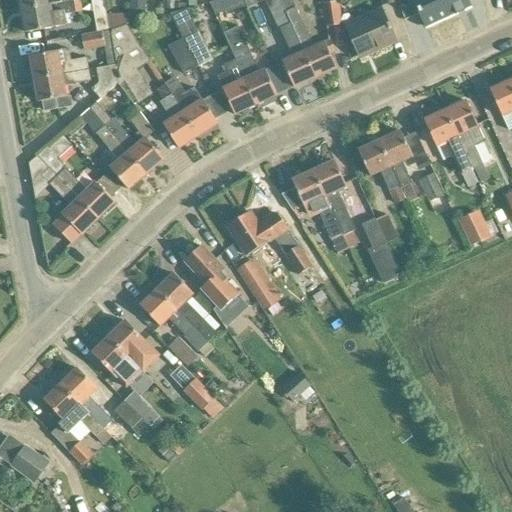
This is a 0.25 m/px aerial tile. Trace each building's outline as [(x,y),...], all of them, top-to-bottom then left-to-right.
[(20,0),(22,10),(77,0),(20,0)] [(67,25),(65,14),(76,12),(81,11),(79,0),(77,0),(22,10),(26,33),(46,29),(54,28),(54,27),(67,25)] [(414,0),(426,27),(470,7),(466,0),(414,0)] [(145,2),(131,2),(131,15),(145,15),(145,3),(145,2)] [(323,5),(326,28),(343,25),(339,2),(323,5)] [(282,6),(272,10),(280,29),(291,24),(286,13),(282,6)] [(295,8),(286,13),(291,24),(316,78),(337,68),(330,54),(335,51),(330,41),(314,48),(295,8)] [(392,29),(390,23),(385,10),(347,26),(361,57),(396,41),(391,29),(392,29)] [(293,57),(274,66),(284,87),(292,83),(295,88),(316,78),(291,24),(280,29),(293,57)] [(150,60),(141,47),(127,25),(110,31),(110,30),(109,30),(115,64),(119,83),(121,85),(125,82),(137,102),(151,94),(136,70),(150,60)] [(238,28),(224,34),(234,58),(248,52),(238,28)] [(108,66),(115,64),(109,30),(82,35),(82,36),(84,49),(104,46),(108,66)] [(198,67),(213,59),(199,31),(183,39),(198,67)] [(184,74),(198,67),(183,39),(168,46),(184,74)] [(87,58),(71,61),(69,49),(50,53),(31,56),(35,79),(89,70),(87,58)] [(248,52),(234,58),(235,60),(244,80),(254,75),(249,64),(253,62),(248,52)] [(228,71),(217,76),(223,90),(227,97),(235,115),(256,105),(244,80),(235,60),(225,65),(228,71)] [(92,89),(100,99),(117,84),(119,86),(121,85),(119,83),(115,64),(108,66),(96,68),(99,83),(92,89)] [(39,102),(59,98),(67,97),(65,86),(91,81),(89,70),(35,79),(39,102)] [(254,75),(244,80),(256,105),(277,95),(266,70),(254,75)] [(195,87),(185,93),(176,79),(166,85),(199,136),(218,124),(195,87)] [(511,81),(491,90),(499,109),(502,116),(511,111),(511,81)] [(179,149),(199,136),(166,85),(156,91),(174,119),(164,125),(179,149)] [(479,127),(475,119),(467,101),(446,111),(473,170),(484,165),(468,132),(479,127)] [(96,104),(90,108),(90,109),(104,125),(146,175),(164,160),(151,144),(146,138),(137,146),(114,118),(111,121),(96,104)] [(90,108),(81,116),(81,117),(96,134),(119,161),(111,168),(123,183),(129,190),(146,175),(104,125),(90,109),(90,108)] [(462,175),(473,170),(446,111),(425,120),(436,146),(447,141),(462,175)] [(143,139),(154,131),(142,113),(131,121),(143,139)] [(412,157),(409,149),(401,131),(380,141),(400,186),(401,188),(408,203),(420,197),(414,182),(412,183),(402,161),(412,157)] [(48,146),(37,155),(58,177),(66,169),(67,168),(58,159),(72,146),(62,137),(50,149),(48,146)] [(399,186),(400,186),(380,141),(359,151),(367,169),(370,176),(381,171),(396,205),(406,200),(399,186)] [(37,155),(29,163),(36,199),(50,185),(51,186),(62,198),(71,207),(63,215),(64,216),(54,226),(72,244),(82,234),(82,235),(99,219),(79,199),(74,194),(58,177),(37,155)] [(335,162),(314,171),(342,234),(343,236),(354,231),(336,192),(347,187),(343,180),(335,162)] [(66,169),(58,177),(74,194),(79,199),(99,219),(116,203),(109,196),(96,183),(96,182),(87,191),(66,169)] [(296,188),(282,194),(293,211),(304,206),(315,201),(323,220),(331,239),(342,234),(314,171),(293,181),(296,188)] [(436,216),(449,210),(433,176),(420,182),(436,216)] [(313,266),(286,226),(278,214),(260,226),(250,212),(228,226),(247,256),(273,239),(298,276),(313,266)] [(387,243),(398,238),(388,215),(376,220),(387,243)] [(471,247),(486,239),(475,215),(459,223),(471,247)] [(375,249),(387,243),(376,220),(365,225),(375,249)] [(223,269),(203,247),(186,262),(206,284),(200,290),(202,292),(216,307),(213,310),(224,326),(234,317),(225,306),(239,293),(226,280),(228,278),(221,271),(223,269)] [(281,300),(255,259),(237,270),(264,311),(281,300)] [(211,328),(200,316),(186,302),(194,294),(174,274),(158,290),(202,336),(211,328)] [(208,342),(202,336),(158,290),(141,306),(160,326),(168,318),(185,335),(184,336),(198,351),(208,342)] [(213,310),(216,307),(202,292),(194,299),(208,315),(213,310)] [(159,356),(126,321),(109,338),(143,372),(159,356)] [(178,336),(168,346),(188,366),(198,356),(178,336)] [(143,372),(109,338),(93,354),(112,374),(113,373),(127,388),(143,372)] [(182,365),(170,377),(203,409),(215,397),(182,365)] [(61,385),(105,429),(113,420),(89,397),(97,388),(78,369),(61,385)] [(299,374),(292,381),(302,393),(310,386),(299,374)] [(96,437),(105,429),(61,385),(45,401),(64,421),(72,413),(96,437)] [(151,425),(143,417),(152,409),(135,392),(125,401),(149,427),(151,425)] [(139,437),(149,427),(125,401),(114,411),(132,429),(139,437)] [(70,432),(60,442),(83,465),(93,455),(70,432)] [(161,447),(149,458),(159,470),(175,455),(157,435),(153,439),(161,447)] [(172,439),(167,445),(175,452),(181,446),(172,439)] [(26,446),(12,465),(35,482),(49,462),(26,446)] [(390,503),(395,511),(412,511),(402,495),(390,503)]
